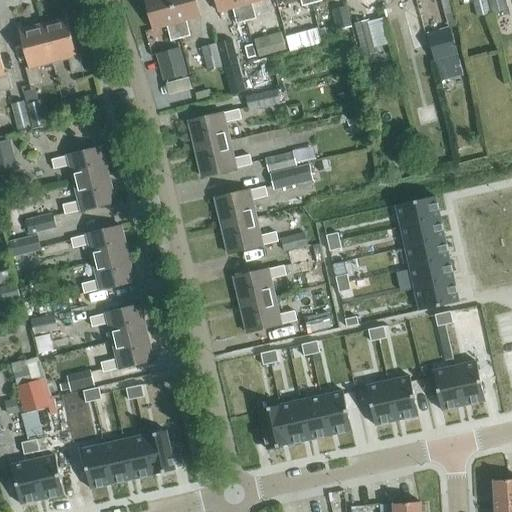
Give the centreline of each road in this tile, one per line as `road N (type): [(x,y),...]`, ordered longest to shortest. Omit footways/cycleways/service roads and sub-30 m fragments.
road 1 (residential): [(232,496),(232,471),(105,0)]
road 2 (residential): [(232,496),(453,447)]
